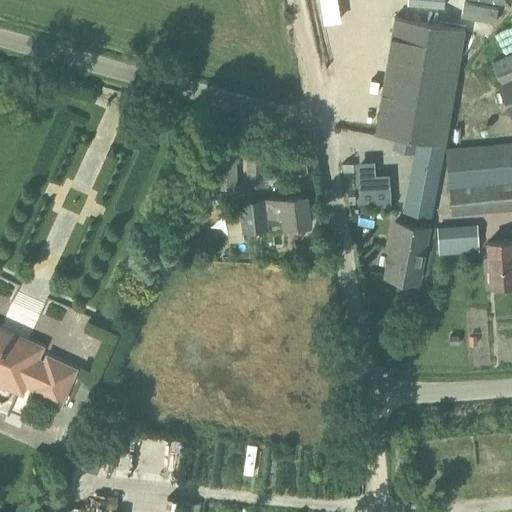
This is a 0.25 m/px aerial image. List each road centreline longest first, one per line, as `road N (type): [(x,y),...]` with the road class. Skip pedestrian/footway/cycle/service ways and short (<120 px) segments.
road 1 (unclassified): [(511,385),(397,389),(366,367),(326,159),(312,132),(0,38)]
road 2 (track): [(312,132),(316,106),(293,0)]
road 3 (track): [(378,511),(379,381)]
